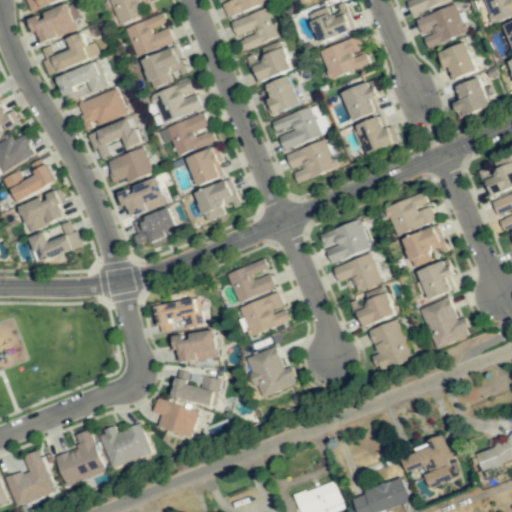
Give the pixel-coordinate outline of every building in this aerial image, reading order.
[(27,0),(31,11),(63,0),(27,0)] [(143,16),(137,0),(110,0),(120,25),(143,16)] [(266,4),(265,0),(220,0),(221,2),(222,2),(227,16),(266,4)] [(450,0),(406,0),(412,14),(450,0)] [(511,15),(511,7),(509,0),(483,0),(492,23),(511,15)] [(321,43),(355,29),(345,3),(332,9),(331,6),(310,14),(321,43)] [(467,32),(456,3),(416,19),(422,36),(423,35),(428,48),(467,32)] [(42,43),(77,30),(67,4),(41,14),(42,15),(25,21),(30,34),(37,31),(42,43)] [(280,36),(269,7),(231,21),(237,38),(239,37),(244,49),(280,36)] [(174,43),(169,28),(153,34),(151,29),(167,23),(163,13),(125,27),(136,56),(174,43)] [(511,47),(511,21),(503,25),(511,47)] [(49,75),(91,59),(81,33),(67,38),(71,49),(55,56),(51,46),(42,49),(46,60),(43,60),(49,75)] [(319,51),(330,79),(370,64),(365,51),(358,36),(319,51)] [(259,47),(260,53),(247,57),(254,82),(291,73),(283,41),(259,47)] [(441,70),(446,68),(451,81),(477,71),(466,42),(435,54),(441,70)] [(172,82),(168,72),(178,69),(180,75),(187,73),(178,47),(142,60),(152,89),(172,82)] [(57,76),(64,97),(76,92),(74,86),(86,82),(91,94),(106,88),(97,62),(57,76)] [(268,99),(264,101),(270,117),(301,105),(290,76),(263,86),(268,99)] [(490,107),(480,78),(454,87),(458,100),(454,102),(460,118),(490,107)] [(201,109),(196,94),(194,94),(189,80),(151,93),(161,122),(201,109)] [(374,97),(379,95),(373,80),(342,93),(354,121),(379,111),(374,97)] [(127,113),(116,88),(77,103),(87,129),(127,113)] [(0,134),(20,124),(12,109),(5,113),(0,103),(0,134)] [(272,120),(277,134),(278,133),(284,149),(330,133),(324,115),(320,116),(316,106),(272,120)] [(167,126),(177,156),(216,142),(211,128),(209,129),(204,113),(167,126)] [(399,143),(393,125),(387,127),(383,116),(358,124),(367,153),(399,143)] [(89,133),(99,160),(117,153),(117,151),(127,147),(127,148),(140,143),(131,118),(89,133)] [(0,172),(35,156),(29,144),(30,143),(26,134),(13,140),(12,136),(0,142),(0,172)] [(292,171),(293,171),(297,183),(337,168),(326,139),(286,154),(292,171)] [(186,158),(199,187),(226,175),(213,146),(186,158)] [(107,162),(115,183),(126,179),(127,183),(153,173),(143,147),(107,162)] [(24,181),(20,171),(3,178),(13,202),(55,185),(44,158),(31,163),(36,176),(24,181)] [(511,193),(511,159),(496,159),(496,175),(486,175),(486,193),(511,193)] [(131,187),(131,188),(120,192),(131,218),(168,204),(157,177),(131,187)] [(232,201),(234,208),(242,205),(231,179),(195,193),(207,222),(226,214),(222,205),(232,201)] [(30,232),(66,217),(56,191),(19,206),(30,232)] [(397,237),(436,220),(429,205),(424,192),(385,208),(397,237)] [(511,209),(511,201),(509,194),(491,201),(497,216),(511,209)] [(169,240),(165,230),(176,226),(169,207),(131,222),(140,244),(151,240),(154,247),(169,240)] [(511,230),(511,218),(501,218),(501,230),(511,230)] [(371,249),(360,219),(320,234),(331,263),(371,249)] [(44,232),(29,238),(36,254),(39,253),(43,262),(82,246),(72,220),(61,224),(65,235),(48,242),(44,232)] [(433,260),(429,251),(440,247),(442,254),(448,252),(438,225),(403,239),(414,268),(433,260)] [(333,268),(339,282),(352,276),(358,291),(382,282),(370,253),(333,268)] [(239,303),(276,288),(269,272),(270,271),(265,258),(227,274),(239,303)] [(454,274),(448,259),(418,272),(429,300),(452,291),(446,278),(454,274)] [(395,316),(386,286),(365,293),(367,299),(351,304),(359,328),(395,316)] [(290,322),(285,308),(284,308),(279,293),(240,306),(250,335),(290,322)] [(202,325),(197,297),(153,305),(158,334),(173,331),(170,319),(184,317),(186,328),(202,325)] [(470,336),(464,317),(457,320),(450,298),(421,307),(434,348),(470,336)] [(377,354),(373,356),(379,372),(413,359),(398,319),(368,330),(377,354)] [(218,357),(214,330),(187,333),(187,334),(169,336),(171,351),(179,350),(180,363),(218,357)] [(259,397),(297,385),(291,367),(284,369),(277,347),(246,357),(259,397)] [(219,379),(203,375),(201,387),(188,384),(190,372),(176,370),(170,397),(214,406),(219,379)] [(199,411),(158,398),(153,412),(161,414),(157,426),(191,437),(199,411)] [(115,427),(99,432),(111,468),(151,454),(141,424),(117,432),(115,427)] [(79,448),(55,457),(66,486),(106,472),(90,429),(74,435),(79,448)] [(430,489),(454,479),(446,460),(452,457),(444,436),(411,448),(413,455),(402,459),(407,473),(425,466),(428,473),(424,474),(430,489)] [(476,453),(482,471),(511,460),(511,451),(508,442),(476,453)] [(54,492),(38,451),(23,457),(28,469),(5,478),(16,506),(54,492)] [(379,511),(410,503),(403,479),(352,495),(356,511),(379,511)] [(299,511),(333,511),(344,508),(333,480),(293,495),(299,511)]
